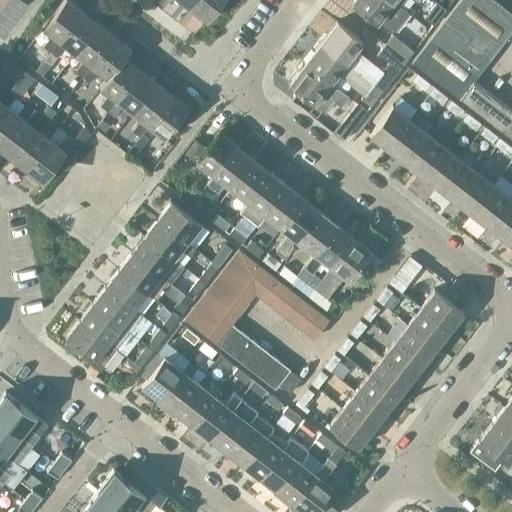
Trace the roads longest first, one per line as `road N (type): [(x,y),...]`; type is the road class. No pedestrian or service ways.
road 1 (residential): [(302,0),(252,65),(246,96),(511,304)]
road 2 (residential): [(511,319),(402,470)]
road 3 (residential): [(238,511),(117,419)]
road 4 (residential): [(117,419),(16,334)]
